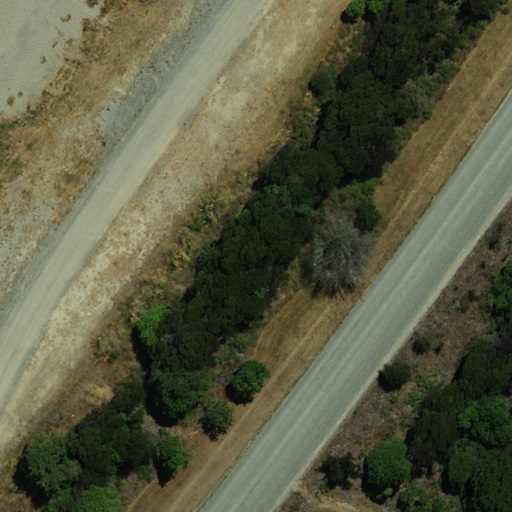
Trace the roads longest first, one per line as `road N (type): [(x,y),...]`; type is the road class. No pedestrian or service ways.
road 1 (unclassified): [(225,511),(511,126)]
road 2 (track): [(273,0),(192,113)]
